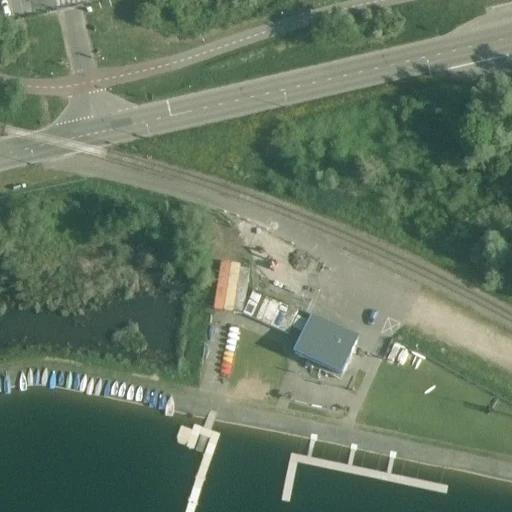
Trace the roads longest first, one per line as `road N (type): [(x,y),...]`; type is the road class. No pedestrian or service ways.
road 1 (tertiary): [(511,38),(0,157)]
road 2 (track): [(227,322),(286,344),(297,386),(352,411),(402,304)]
